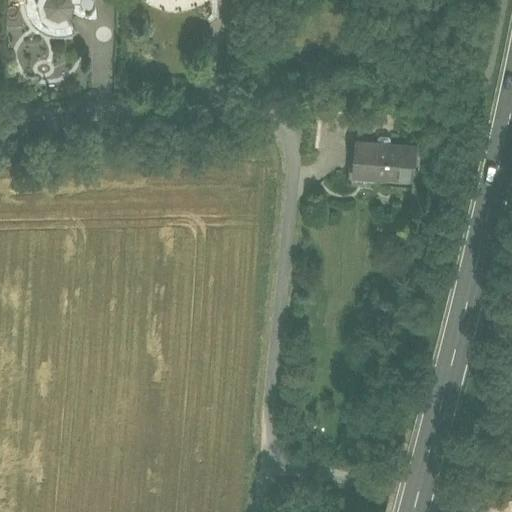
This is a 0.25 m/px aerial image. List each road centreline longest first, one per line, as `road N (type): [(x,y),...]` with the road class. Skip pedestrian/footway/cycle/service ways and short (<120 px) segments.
road 1 (residential): [(0,105),(202,87),(278,115),(288,133),(289,190),(268,459),(383,484)]
road 2 (primary): [(404,511),(511,93)]
